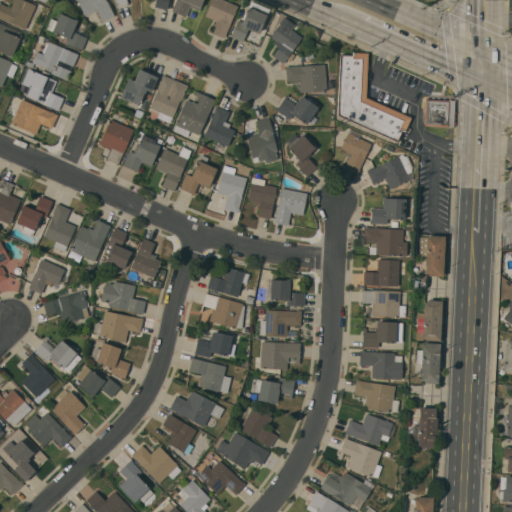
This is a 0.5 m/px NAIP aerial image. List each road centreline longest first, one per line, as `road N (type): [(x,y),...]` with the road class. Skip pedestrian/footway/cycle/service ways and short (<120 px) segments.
road 1 (residential): [(333,261),(193,227),(0,139)]
road 2 (residential): [(193,227),(150,394),(35,511)]
road 3 (residential): [(341,201),(321,415),(291,483),(264,511)]
road 4 (primary): [(476,231),(462,511)]
road 5 (residential): [(245,81),(174,44),(142,42),(116,64),(67,167)]
road 6 (primary): [(483,82),(476,231)]
road 7 (primary): [(355,26),(483,82)]
